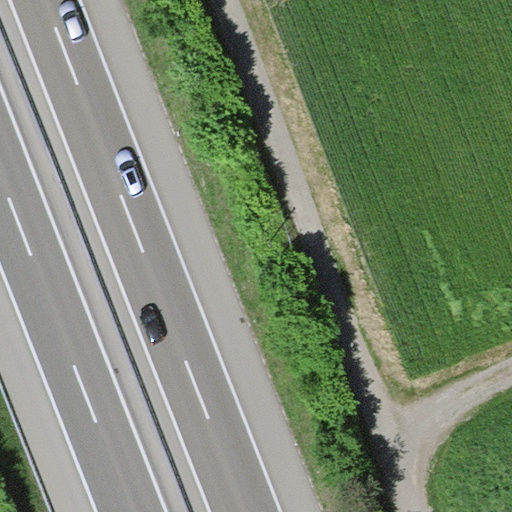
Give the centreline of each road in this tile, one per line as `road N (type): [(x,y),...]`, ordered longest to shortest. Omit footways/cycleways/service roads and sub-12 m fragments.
road 1 (motorway): [(251,511),(56,0)]
road 2 (track): [(409,511),(221,0)]
road 3 (motorway): [(0,197),(126,511)]
road 4 (track): [(380,439),(511,374)]
